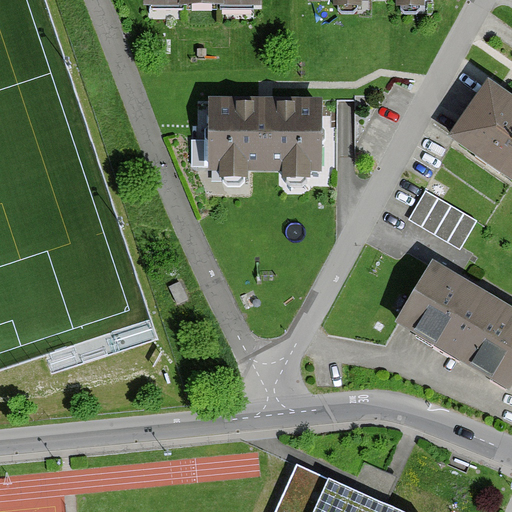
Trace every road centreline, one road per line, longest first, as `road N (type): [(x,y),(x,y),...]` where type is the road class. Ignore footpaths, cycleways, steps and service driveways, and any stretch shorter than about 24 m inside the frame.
road 1 (residential): [(481,0),(264,415)]
road 2 (unclassified): [(95,0),(264,415)]
road 3 (unclassified): [(0,444),(264,415)]
road 4 (unclassified): [(264,415),(400,408),(511,457)]
